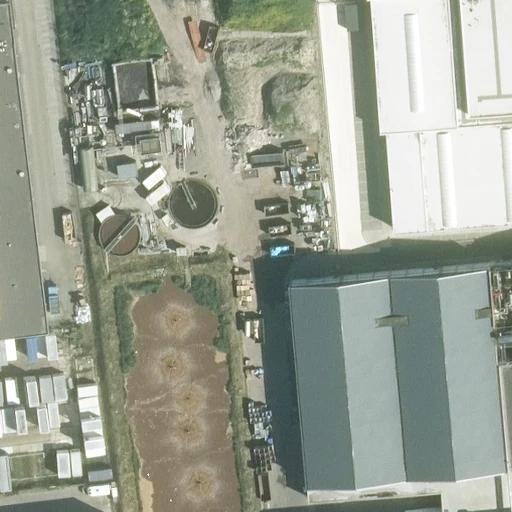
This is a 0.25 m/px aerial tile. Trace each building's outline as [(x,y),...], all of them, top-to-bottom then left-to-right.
[(0,0),(0,332),(47,327),(8,0),(0,0)] [(372,0),(382,129),(388,129),(395,229),(511,220),(511,119),(461,123),(460,122),(459,122),(450,0),(372,0)] [(511,511),(511,259),(291,280),(309,481),(310,499),(469,485),(471,511),(511,511)] [(47,374),(0,379),(0,429),(60,423),(58,397),(49,398),(47,374)] [(84,398),(97,396),(95,384),(70,388),(73,409),(86,407),(84,398)] [(107,451),(106,426),(76,427),(77,452),(107,451)]
